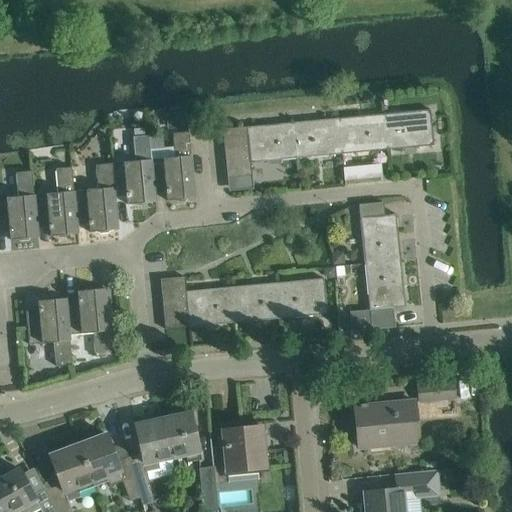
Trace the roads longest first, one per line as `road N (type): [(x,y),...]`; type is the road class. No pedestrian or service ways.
road 1 (residential): [(131,244),(170,220),(252,203),(412,190),(434,348)]
road 2 (residential): [(144,379),(297,361)]
road 3 (residential): [(311,511),(297,361)]
road 4 (residential): [(7,414),(144,379)]
road 5 (residential): [(297,361),(434,348)]
road 6 (residential): [(144,379),(131,244)]
road 7 (residential): [(0,265),(112,255),(131,244)]
